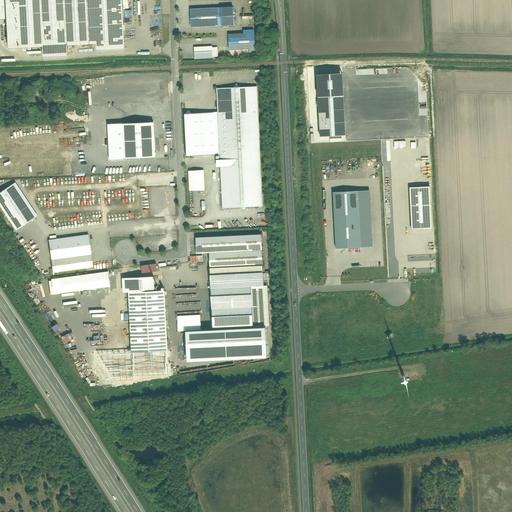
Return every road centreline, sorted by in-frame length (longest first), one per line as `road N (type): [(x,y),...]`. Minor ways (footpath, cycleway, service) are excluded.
road 1 (unclassified): [(172,0),(183,253),(124,258)]
road 2 (tertiary): [(295,289),(279,0)]
road 3 (motorway): [(137,511),(0,299)]
road 4 (motorway): [(0,319),(125,511)]
road 5 (tertiary): [(306,511),(295,289)]
road 6 (track): [(0,420),(24,416),(46,426),(57,444),(60,511)]
